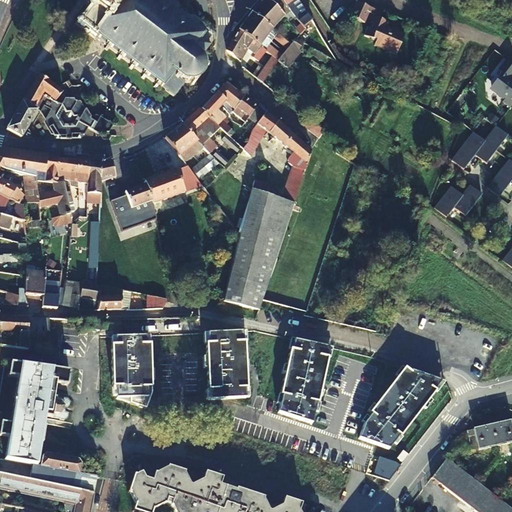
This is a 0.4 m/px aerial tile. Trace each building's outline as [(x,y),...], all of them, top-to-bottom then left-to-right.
[(201,57),(219,33),(176,0),(90,0),(90,1),(88,0),(85,0),(83,4),(87,7),(75,23),(94,38),(95,37),(106,45),(104,48),(107,50),(109,48),(119,56),(117,58),(119,60),(121,58),(131,65),(129,68),(131,70),(133,67),(143,75),(141,77),(143,79),(145,77),(155,84),(153,87),(156,89),(157,86),(162,90),(163,88),(174,96),(184,82),(187,83),(190,82),(191,85),(194,84),(193,82),(196,81),(200,78),(202,75),(204,69),(206,69),(206,66),(205,65),(204,63),(201,57)] [(283,16),(281,14),(268,0),(263,0),(259,5),(277,22),(283,16)] [(268,0),(281,14),(287,7),(281,0),(268,0)] [(281,0),(287,7),(302,26),(303,27),(312,20),(298,0),(281,0)] [(358,0),(352,15),(365,21),(369,11),(375,14),(377,8),(371,6),(364,3),(358,0)] [(252,13),(271,29),(277,22),(259,5),(252,13)] [(272,29),(271,29),(252,13),(244,22),(265,38),(272,29)] [(395,54),(404,34),(386,26),(387,22),(374,17),(370,24),(369,24),(365,33),(374,36),(375,32),(379,34),(374,45),(395,54)] [(259,46),(265,38),(244,22),(239,30),(259,46)] [(272,29),(265,38),(272,43),(279,35),(272,29)] [(240,60),(247,49),(251,52),(250,54),(253,57),(258,61),(262,56),(267,60),(271,55),(259,46),(239,30),(227,50),(240,60)] [(295,39),(297,37),(291,31),(289,33),(295,39)] [(291,45),(286,41),(278,49),(283,53),(291,45)] [(325,62),(328,57),(307,46),(304,44),(296,52),(304,56),(307,53),(325,62)] [(264,66),(271,71),(278,61),(277,60),(271,56),(264,66)] [(501,74),(491,87),(492,92),(504,101),(502,103),(510,109),(511,105),(511,81),(509,79),(511,75),(511,64),(507,61),(498,71),(501,74)] [(252,75),(256,78),(262,69),(258,66),(252,75)] [(96,113),(90,117),(78,97),(64,98),(61,103),(55,100),(63,92),(50,81),(37,73),(7,130),(20,139),(36,111),(39,113),(55,140),(83,136),(90,125),(102,131),(104,130),(108,130),(111,124),(108,119),(96,113)] [(221,106),(228,115),(232,111),(243,97),(226,83),(217,93),(226,101),(221,106)] [(247,143),(247,142),(229,126),(227,127),(222,122),(225,119),(216,111),(221,106),(226,101),(217,93),(201,108),(200,107),(198,108),(200,109),(208,117),(243,149),(247,143)] [(232,111),(236,115),(240,111),(245,115),(241,119),(242,120),(245,122),(256,108),(256,107),(243,97),(232,111)] [(209,154),(215,159),(217,157),(215,154),(217,152),(196,130),(208,117),(200,109),(198,108),(181,124),(208,153),(209,154)] [(254,128),(264,114),(256,108),(245,122),(246,123),(253,129),(254,128)] [(301,178),(306,164),(310,150),(265,113),(264,114),(254,128),(253,129),(247,142),(247,143),(243,149),(250,156),(266,131),(292,153),(287,159),(287,163),(293,167),(282,199),(265,193),(267,185),(254,180),(251,192),(240,235),(224,301),(258,310),(300,183),(301,178)] [(305,117),(301,123),(319,137),(322,131),(305,117)] [(172,147),(179,156),(194,144),(205,156),(208,153),(181,124),(165,138),(172,147)] [(472,134),(451,162),(463,172),(474,157),(479,161),(485,166),(490,159),(507,137),(495,128),(483,143),(472,134)] [(179,156),(172,147),(169,150),(176,170),(145,182),(145,184),(151,201),(152,204),(183,192),(180,182),(193,174),(179,156)] [(0,168),(23,175),(35,178),(35,181),(44,182),(47,156),(3,151),(0,151),(0,168)] [(55,183),(56,179),(58,158),(47,156),(44,182),(53,183),(55,183)] [(58,158),(56,179),(64,180),(67,159),(58,158)] [(120,158),(111,161),(116,177),(124,174),(120,158)] [(75,186),(76,181),(79,160),(67,159),(64,180),(66,180),(69,181),(68,185),(75,186)] [(79,160),(76,181),(87,182),(90,162),(79,160)] [(101,178),(101,182),(116,177),(111,161),(101,164),(101,178)] [(511,164),(508,161),(486,190),(499,199),(501,196),(511,181),(511,164)] [(87,203),(100,204),(100,199),(101,182),(101,178),(101,164),(101,163),(90,162),(87,182),(87,198),(87,203)] [(38,204),(35,181),(35,178),(23,175),(26,203),(38,204)] [(0,195),(17,203),(20,205),(23,199),(21,198),(23,196),(14,189),(0,180),(0,195)] [(69,211),(63,184),(55,183),(53,183),(60,216),(70,214),(69,211)] [(151,201),(145,184),(125,192),(126,196),(131,209),(151,201)] [(481,196),(469,187),(461,197),(450,188),(433,210),(446,220),(453,209),(465,218),(481,196)] [(131,209),(126,196),(110,202),(121,233),(154,220),(152,204),(151,201),(131,209)] [(24,221),(24,220),(23,206),(20,205),(17,203),(15,219),(24,221)] [(0,227),(25,235),(24,223),(24,221),(15,219),(0,214),(0,227)] [(97,238),(98,239),(99,226),(99,223),(98,223),(93,223),(91,223),(90,238),(97,238)] [(290,238),(288,248),(312,253),(314,243),(290,238)] [(511,249),(502,263),(511,270),(511,249)] [(0,262),(1,263),(2,261),(18,261),(18,255),(0,255),(0,262)] [(26,277),(25,294),(43,295),(44,286),(45,273),(26,272),(26,277)] [(65,286),(65,289),(63,304),(68,306),(73,282),(66,281),(65,286)] [(82,283),(79,297),(98,301),(101,287),(95,286),(82,283)] [(97,310),(119,310),(121,297),(106,298),(108,287),(101,285),(101,287),(98,301),(97,310)] [(43,295),(42,307),(57,308),(57,302),(59,287),(44,286),(43,295)] [(25,288),(19,287),(18,293),(17,305),(28,306),(25,294),(25,288)] [(5,304),(17,305),(17,296),(6,293),(5,304)] [(77,308),(79,297),(72,295),(69,306),(77,308)] [(166,303),(166,302),(165,298),(152,296),(151,309),(162,309),(166,303)] [(121,297),(119,310),(128,310),(130,299),(121,297)] [(0,331),(0,332),(0,345),(27,349),(29,339),(28,339),(29,317),(0,316),(0,331)] [(29,339),(27,349),(41,350),(48,351),(50,318),(29,317),(28,339),(29,339)] [(95,319),(82,319),(82,330),(87,330),(95,330),(95,319)] [(122,330),(121,319),(104,319),(105,330),(122,330)] [(282,394),(277,413),(311,424),(316,401),(318,401),(328,358),(326,357),(329,346),(294,338),(291,349),(289,349),(279,394),(282,394)] [(42,443),(45,426),(30,424),(32,415),(46,417),(51,418),(51,417),(58,418),(59,420),(64,421),(67,417),(68,413),(63,412),(64,407),(68,407),(70,402),(67,399),(62,398),(60,399),(54,399),(39,396),(41,386),(56,389),(65,390),(66,385),(68,371),(8,362),(8,363),(6,376),(16,377),(9,423),(0,423),(0,437),(8,438),(5,461),(22,464),(32,465),(36,466),(41,443),(42,443)] [(358,439),(388,450),(400,434),(402,436),(443,380),(405,366),(369,413),(371,414),(363,424),(358,439)] [(54,399),(56,389),(41,386),(39,396),(54,399)] [(30,424),(45,426),(46,417),(32,415),(30,424)] [(511,421),(491,425),(496,447),(511,443),(511,421)] [(491,425),(467,431),(469,443),(475,442),(478,452),(496,447),(491,425)] [(41,457),(39,467),(79,474),(81,464),(78,460),(46,454),(41,457)] [(389,481),(400,466),(395,463),(379,458),(373,476),(389,481)] [(511,511),(511,510),(446,459),(431,478),(474,511),(511,511)] [(0,473),(19,477),(21,468),(0,463),(0,473)] [(79,474),(39,467),(36,466),(32,465),(29,480),(92,494),(95,477),(79,474)] [(167,467),(164,469),(185,476),(184,473),(184,471),(168,466),(167,467)] [(293,511),(279,507),(271,511),(268,510),(264,502),(199,481),(191,485),(189,484),(185,476),(164,469),(157,473),(154,472),(152,480),(144,477),(142,475),(130,482),(127,492),(129,492),(135,503),(134,504),(152,509),(152,508),(163,504),(171,506),(173,511),(293,511)] [(130,482),(142,475),(140,472),(135,474),(133,473),(130,482)] [(203,479),(199,481),(264,502),(263,500),(264,498),(235,489),(237,483),(205,472),(203,479)] [(0,473),(0,490),(74,505),(72,511),(88,511),(92,494),(29,480),(19,477),(0,473)] [(413,511),(425,498),(419,493),(408,507),(413,511)] [(0,503),(18,507),(19,501),(0,497),(0,503)] [(281,506),(279,507),(293,511),(300,511),(299,509),(301,504),(284,499),(281,506)] [(0,510),(9,511),(19,511),(21,507),(18,507),(0,503),(0,510)]
